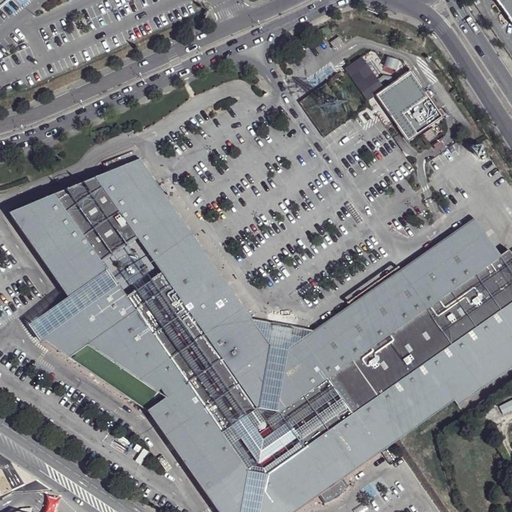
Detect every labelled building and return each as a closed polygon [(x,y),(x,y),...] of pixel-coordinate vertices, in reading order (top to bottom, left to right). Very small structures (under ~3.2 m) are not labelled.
[(0,0),(0,8),(9,0),(0,0)] [(511,0),(489,0),(511,32),(511,0)] [(339,37),(330,43),(333,48),(343,42),(339,37)] [(412,66),(396,77),(398,80),(411,71),(423,89),(426,87),(412,66)] [(376,95),(388,113),(391,117),(408,141),(421,132),(430,126),(442,117),(426,93),(423,89),(411,71),(398,80),(389,86),(376,95)] [(371,94),(385,115),(388,113),(376,95),(389,86),(387,84),(371,94)] [(432,129),(448,118),(429,91),(426,93),(442,117),(430,126),(431,129),(432,129)] [(391,117),(388,119),(407,146),(423,135),(421,132),(408,141),(391,117)] [(423,135),(428,143),(437,137),(432,129),(431,129),(423,135)] [(475,220),(313,333),(254,322),(139,157),(7,211),(65,294),(27,323),(31,329),(36,336),(40,343),(42,342),(70,360),(149,413),(219,511),(298,511),(321,496),(342,482),(455,403),(459,407),(511,369),(511,253),(509,250),(508,251),(488,224),(482,229),(475,220)] [(511,400),(499,407),(503,415),(511,410),(511,400)] [(342,482),(321,496),(323,499),(325,502),(337,497),(346,487),(344,484),(342,482)] [(59,503),(60,497),(45,494),(43,499),(42,505),(41,511),(40,511),(56,511),(58,509),(59,503)]
